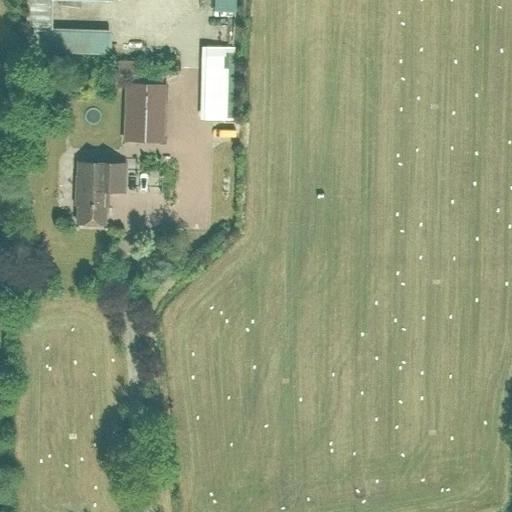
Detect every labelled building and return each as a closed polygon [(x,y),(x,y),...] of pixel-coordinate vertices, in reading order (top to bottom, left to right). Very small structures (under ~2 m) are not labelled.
[(230,23),(231,7),(211,6),(210,22),(230,23)] [(229,66),(238,66),(238,46),(221,46),(221,62),(202,61),(202,114),(229,114),(229,66)] [(129,137),(166,137),(167,85),(130,85),(129,137)] [(75,204),(77,204),(77,223),(104,224),(105,206),(107,206),(108,191),(124,192),(125,163),(77,162),(75,204)] [(137,174),(136,189),(148,189),(149,174),(137,174)]
